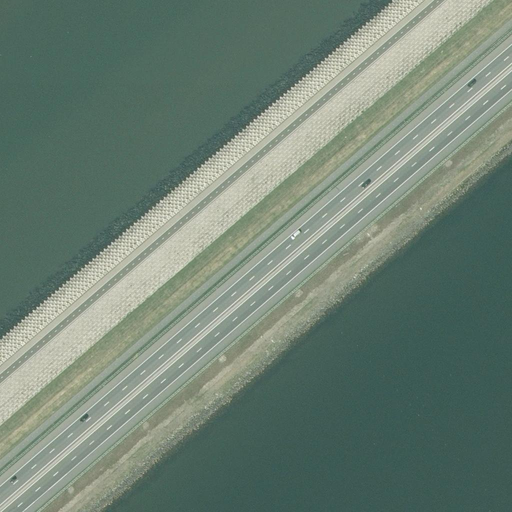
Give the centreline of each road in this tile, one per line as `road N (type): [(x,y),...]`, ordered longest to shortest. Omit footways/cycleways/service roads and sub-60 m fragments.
road 1 (motorway): [(511,51),(0,493)]
road 2 (motorway): [(12,511),(511,80)]
